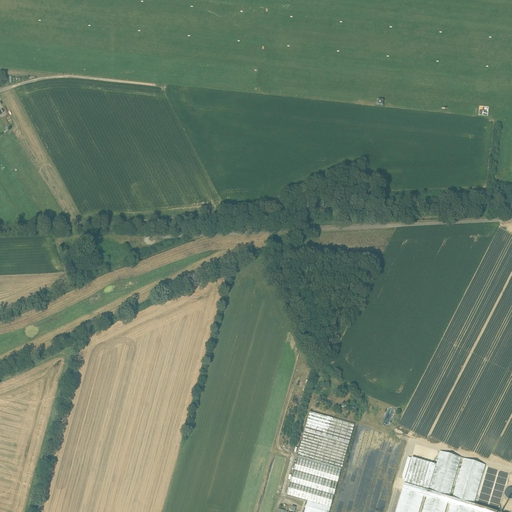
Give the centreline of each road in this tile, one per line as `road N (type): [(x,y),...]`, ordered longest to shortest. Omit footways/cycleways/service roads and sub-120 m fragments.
road 1 (unclassified): [(511,218),(181,235)]
road 2 (track): [(0,91),(73,77),(154,85)]
